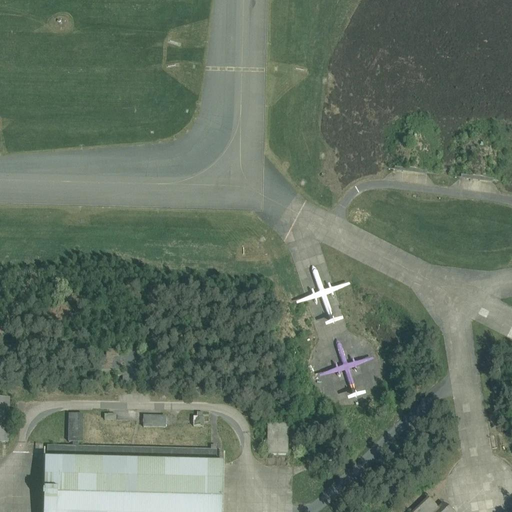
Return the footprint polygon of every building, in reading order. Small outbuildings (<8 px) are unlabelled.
[(434,118),(402,114),(387,129),(384,167),(394,169),(424,173),(437,174),(444,137),(434,118)] [(500,126),(469,122),(453,138),(450,176),(462,177),(492,181),(503,183),(510,145),(500,126)] [(140,352),(106,351),(105,361),(101,361),(101,372),(117,372),(117,377),(123,377),(123,383),(138,383),(138,373),(139,373),(139,362),(146,362),(146,354),(139,354),(140,352)] [(9,399),(0,398),(0,443),(7,444),(8,417),(12,417),(12,413),(8,413),(9,399)] [(202,414),(197,414),(197,419),(193,418),(193,427),(203,428),(203,419),(202,419),(202,414)] [(83,415),(69,415),(68,443),(73,443),(73,448),(77,448),(77,443),(82,443),(83,415)] [(165,418),(143,417),(143,428),(165,428),(165,418)] [(288,426),(267,425),(266,456),(287,456),(288,426)] [(73,448),(47,448),(46,461),(44,461),(42,511),(221,511),(222,465),(220,465),(220,452),(216,452),(216,448),(211,448),(211,452),(77,448),(73,448)] [(337,452),(326,452),(325,462),(336,462),(337,452)] [(427,498),(412,511),(449,511),(441,503),(436,508),(427,498)]
